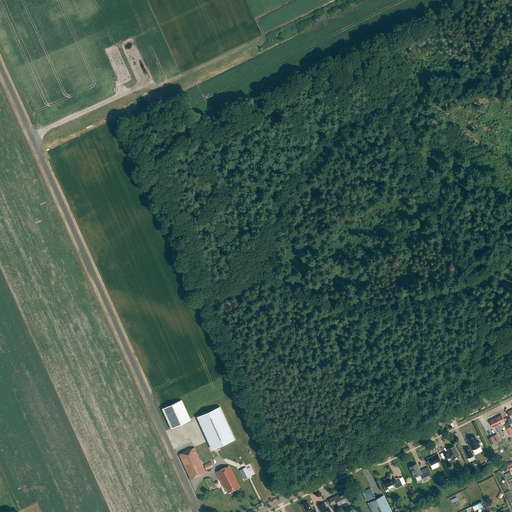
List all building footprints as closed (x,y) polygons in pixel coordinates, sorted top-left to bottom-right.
[(181,400),(162,409),(171,429),(190,420),(181,400)] [(220,407),(199,416),(215,449),(235,440),(220,407)] [(496,418),(499,425),(505,422),(502,415),(496,418)] [(499,425),(496,418),(490,421),(493,428),(496,427),(499,433),(500,433),(502,432),(499,425)] [(477,440),(475,436),(472,437),(471,437),(468,439),(470,443),(469,444),(472,450),(480,446),(478,443),(479,443),(478,439),(477,440)] [(447,458),(450,464),(455,462),(453,458),(459,456),(454,446),(447,449),(448,451),(444,454),(447,458)] [(469,447),(464,449),(468,458),(467,459),(469,462),(475,459),(469,447)] [(194,448),(179,455),(190,480),(206,473),(194,448)] [(437,454),(427,459),(430,466),(441,461),(437,454)] [(440,463),(445,472),(446,472),(448,476),(452,474),(450,469),(450,470),(445,460),(440,463)] [(211,462),(204,465),(206,470),(214,467),(211,462)] [(420,475),(420,476),(422,479),(427,477),(424,469),(420,471),(417,464),(409,467),(414,477),(420,475)] [(229,466),(216,472),(224,488),(225,488),(227,493),(239,487),(229,466)] [(246,468),(240,471),(244,480),(250,477),(246,468)] [(394,486),(394,487),(394,488),(395,488),(396,488),(396,489),(403,486),(399,477),(395,479),(394,479),(394,478),(393,475),(392,476),(391,475),(389,474),(388,475),(387,476),(388,478),(384,480),(387,487),(394,484),(395,485),(394,485),(394,486)] [(370,488),(362,493),(366,501),(368,500),(369,502),(368,503),(371,511),(392,511),(384,495),(376,499),(370,488)] [(336,496),(328,500),(331,506),(336,503),(338,506),(349,501),(345,493),(336,497),(336,496)] [(307,502),(302,505),(305,511),(316,511),(313,511),(312,511),(313,511),(312,510),(312,509),(310,506),(309,506),(307,502)] [(327,510),(324,503),(318,506),(320,511),(330,511),(329,509),(327,510)]
